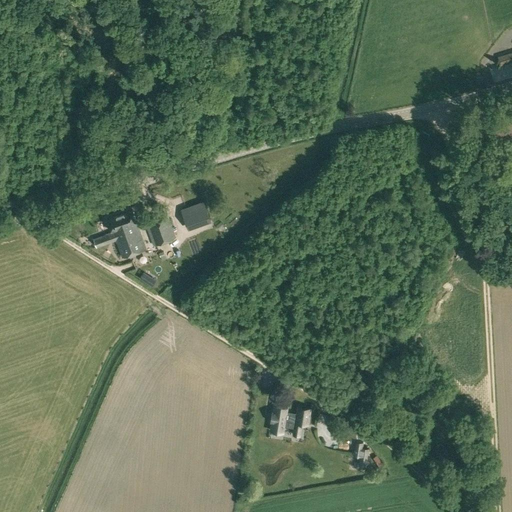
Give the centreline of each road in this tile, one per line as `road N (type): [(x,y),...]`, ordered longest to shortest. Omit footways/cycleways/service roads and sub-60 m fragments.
road 1 (tertiary): [(0,227),(321,127),(511,88)]
road 2 (track): [(112,192),(98,148),(97,25),(85,0)]
